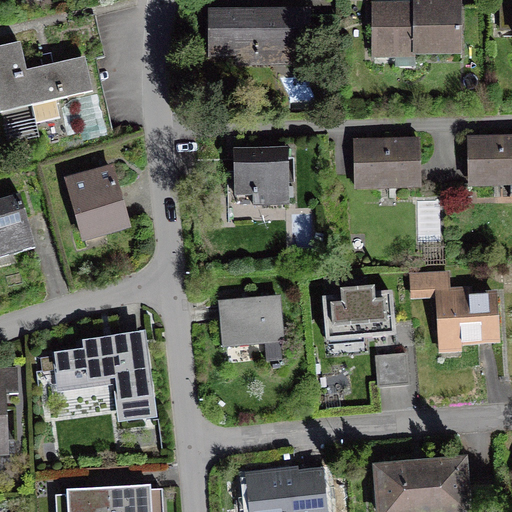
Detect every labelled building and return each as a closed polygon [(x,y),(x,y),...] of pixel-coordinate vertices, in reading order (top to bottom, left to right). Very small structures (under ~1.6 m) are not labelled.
[(367,0),(368,48),(412,48),(457,48),(456,0),(367,0)] [(309,2),(209,3),(209,46),(235,46),(235,56),(309,55),(309,2)] [(98,29),(95,16),(43,27),(46,40),(98,29)] [(46,40),(49,54),(101,43),(98,29),(46,40)] [(49,54),(52,67),(78,62),(104,56),(101,43),(49,54)] [(0,105),(31,99),(25,73),(19,46),(0,50),(0,105)] [(52,67),(25,73),(31,99),(36,123),(59,118),(55,100),(68,97),(85,93),(78,62),(52,67)] [(85,93),(68,97),(71,109),(106,101),(103,90),(85,93)] [(109,115),(106,101),(71,109),(74,123),(109,115)] [(112,130),(109,115),(74,123),(77,137),(112,130)] [(511,144),(478,145),(480,190),(511,189),(511,144)] [(429,151),(363,153),(364,195),(431,193),(429,151)] [(300,152),(249,153),(250,196),(267,196),(268,207),(302,206),(300,152)] [(127,173),(76,187),(92,246),(144,231),(127,173)] [(30,200),(0,209),(0,245),(6,264),(47,251),(30,200)] [(425,301),(447,300),(451,359),(481,357),(480,349),(511,347),(511,322),(510,295),(486,297),(485,291),(459,293),(458,278),(424,280),(425,301)] [(394,293),(324,297),(326,340),(396,336),(394,293)] [(283,299),(222,304),(226,346),(287,341),(283,299)] [(160,336),(100,345),(101,352),(70,357),(72,377),(105,372),(107,386),(133,382),(136,403),(169,398),(160,336)] [(408,359),(379,357),(378,389),(406,391),(408,359)] [(0,455),(19,455),(18,392),(0,392),(0,455)] [(484,511),(481,466),(382,473),(384,511),(484,511)] [(338,511),(335,475),(255,483),(258,511),(338,511)] [(161,511),(160,486),(109,489),(110,511),(161,511)] [(55,511),(110,511),(109,489),(55,492),(55,511)]
